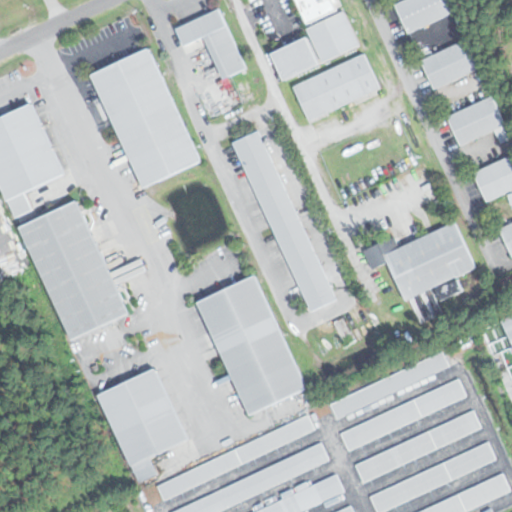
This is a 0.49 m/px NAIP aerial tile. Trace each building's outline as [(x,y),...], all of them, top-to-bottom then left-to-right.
[(297,0),(308,23),(337,10),(332,0),(297,0)] [(454,13),(448,0),(403,0),(396,3),(408,32),(454,13)] [(207,36),(224,78),(246,69),(222,9),(178,26),(185,45),(207,36)] [(361,48),(346,11),(308,27),(312,37),(274,52),(285,78),(361,48)] [(422,59),(434,88),(480,70),(469,40),(422,59)] [(208,160),(153,48),(97,74),(149,187),(208,160)] [(308,120),(381,90),(366,55),(294,85),(308,120)] [(448,115),(461,145),(497,130),(502,142),(511,138),(494,97),(448,115)] [(0,118),(0,179),(19,218),(38,209),(29,191),(66,172),(31,103),(0,118)] [(314,310),(340,298),(256,131),(231,144),(314,310)] [(511,155),(475,172),(487,201),(511,191),(511,155)] [(27,227),(81,339),(137,312),(84,200),(27,227)] [(511,222),(501,227),(511,254),(511,222)] [(476,270),(457,223),(397,247),(394,239),(381,244),(404,299),(476,270)] [(317,386),(262,275),(206,302),(261,414),(317,386)] [(511,310),(495,319),(511,355),(511,310)] [(330,404),(337,420),(450,367),(443,351),(330,404)] [(194,436),(164,368),(100,395),(141,483),(162,474),(153,456),(194,436)] [(467,397),(459,379),(341,432),(349,450),(467,397)] [(482,429),(474,411),(356,464),(364,482),(482,429)] [(316,429),(309,414),(158,486),(165,501),(316,429)] [(370,494),(378,511),(497,462),(489,444),(370,494)] [(216,511),(331,462),(323,445),(169,511),(216,511)] [(419,511),(465,511),(511,491),(503,474),(419,511)] [(303,511),(345,494),(338,476),(254,511),(303,511)]
